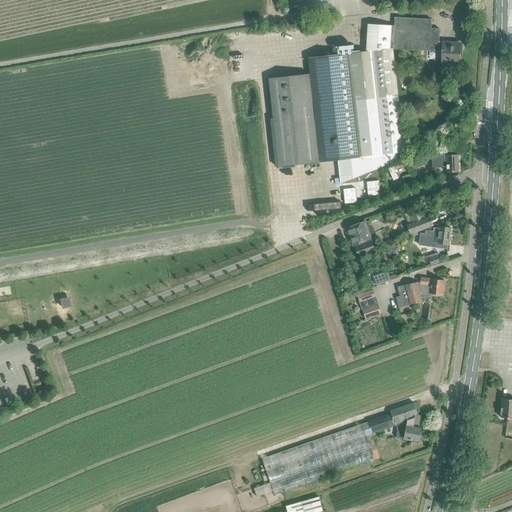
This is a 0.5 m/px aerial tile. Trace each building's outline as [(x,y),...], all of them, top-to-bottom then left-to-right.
[(367,26),(365,52),(393,49),(442,52),(441,68),(451,69),(452,61),(460,61),(461,45),(454,45),(454,43),(439,42),(440,29),(431,29),(432,20),(395,18),(395,28),(376,26),(367,26)] [(350,54),(362,157),(338,160),(340,184),(353,179),(398,161),(397,153),(405,152),(393,49),(365,52),(350,54)] [(310,59),(312,75),(270,80),(280,166),(360,157),(349,55),(310,59)] [(432,156),(432,168),(447,167),(447,172),(459,172),(458,155),(447,156),(447,151),(440,152),(440,156),(432,156)] [(409,160),(413,170),(426,165),(422,155),(409,160)] [(407,160),(399,163),(401,168),(409,164),(407,160)] [(414,223),(406,225),(410,235),(434,226),(430,216),(423,219),(419,208),(410,212),(414,223)] [(348,228),(353,242),(359,257),(376,251),(370,235),(372,234),(373,231),(372,227),(369,226),(367,227),(365,222),(348,228)] [(421,234),(419,245),(431,247),(432,242),(449,245),(451,229),(446,228),(435,226),(434,232),(427,231),(426,234),(421,234)] [(437,253),(423,259),(427,268),(435,265),(440,263),(438,256),(437,253)] [(392,263),(386,265),(388,272),(394,270),(392,263)] [(372,276),(375,285),(388,280),(385,272),(372,276)] [(397,287),(403,307),(411,305),(416,303),(422,302),(420,295),(430,297),(431,294),(443,296),(445,280),(432,279),(421,278),(420,283),(417,282),(405,286),(397,287)] [(372,289),(360,293),(357,294),(359,301),(374,297),(372,289)] [(361,310),(377,305),(375,297),(358,303),(361,310)] [(378,305),(377,305),(362,310),(365,320),(381,314),(378,305)] [(396,327),(388,330),(391,338),(398,335),(396,327)] [(511,399),(503,399),(501,418),(511,419),(511,399)] [(370,421),(374,435),(397,428),(396,436),(419,441),(422,428),(414,427),(416,416),(419,416),(414,403),(391,411),(391,413),(370,421)] [(263,459),(275,495),(377,460),(369,422),(263,459)] [(322,511),(319,497),(301,502),(286,506),(287,511),(322,511)]
